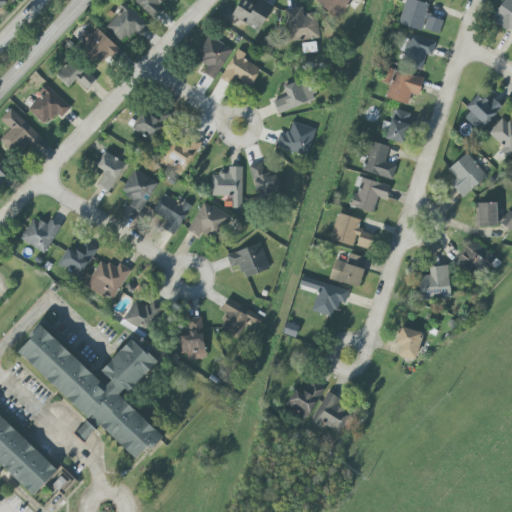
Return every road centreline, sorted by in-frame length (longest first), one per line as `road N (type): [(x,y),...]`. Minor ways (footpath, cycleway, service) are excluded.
road 1 (residential): [(360,343),(413,204),(475,0)]
road 2 (residential): [(208,0),(0,219)]
road 3 (residential): [(37,180),(177,269)]
road 4 (secondary): [(0,90),(84,0)]
